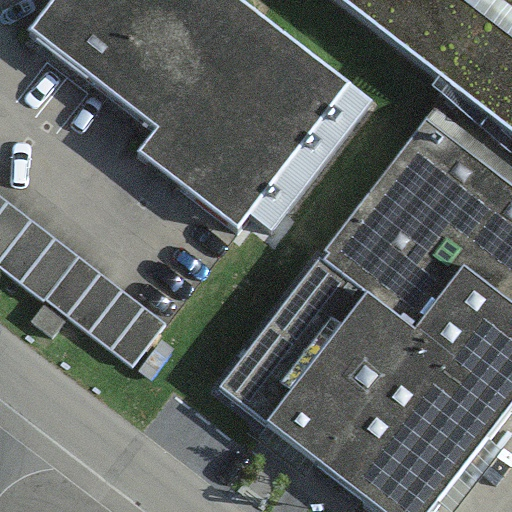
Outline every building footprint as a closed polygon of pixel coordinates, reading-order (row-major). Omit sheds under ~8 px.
[(350,91),(229,0),(65,0),(34,42),(163,139),(143,165),(239,238),(350,91)] [(511,0),(333,0),(511,139),(511,0)] [(511,195),(427,131),(323,267),(417,338),(463,277),(511,314),(511,195)] [(166,333),(0,205),(0,274),(133,376),(166,333)] [(368,511),(435,511),(511,412),(511,314),(463,277),(417,338),(323,267),(222,400),(295,456),(368,511)]
